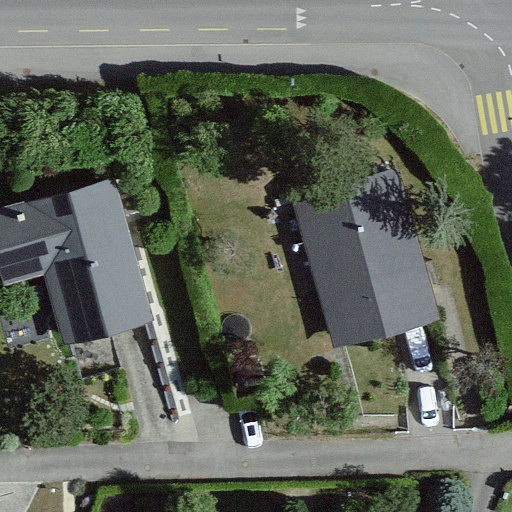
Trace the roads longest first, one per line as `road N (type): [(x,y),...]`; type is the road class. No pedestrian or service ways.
road 1 (residential): [(511,451),(0,462)]
road 2 (tertiary): [(497,5),(0,9)]
